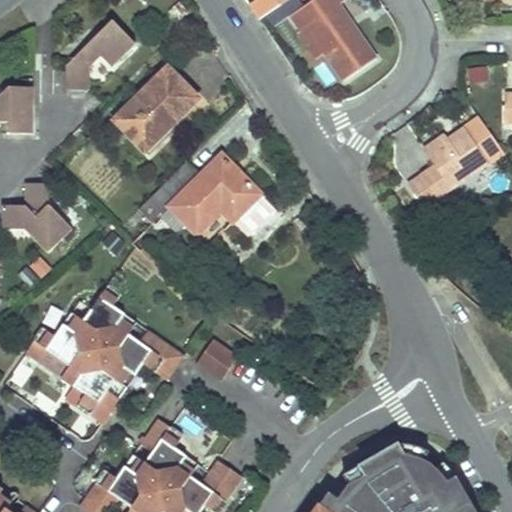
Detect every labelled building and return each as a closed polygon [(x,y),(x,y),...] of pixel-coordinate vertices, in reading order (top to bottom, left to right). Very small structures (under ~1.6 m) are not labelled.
[(282,4),(279,0),(259,0),(250,6),(251,8),(259,20),(282,5),(282,4)] [(315,0),(290,17),(295,25),(301,32),(308,28),(325,54),(343,82),(376,61),(339,7),(345,3),(342,0),(315,0)] [(102,58),(113,69),(136,46),(113,23),(66,69),(66,91),(90,91),(90,69),(102,58)] [(308,28),(301,32),(300,33),(317,60),(325,54),(308,28)] [(470,84),(491,80),(488,64),(466,68),(470,84)] [(150,157),(176,131),(172,127),(198,101),(168,70),(115,122),(129,136),(150,157)] [(0,123),(10,124),(10,135),(33,135),(33,90),(10,90),(0,99),(0,123)] [(424,151),(436,167),(409,186),(425,210),(504,155),(479,119),(446,141),(444,137),(424,151)] [(104,132),(118,147),(129,136),(115,122),(104,132)] [(187,225),(192,231),(198,236),(222,212),(249,238),(276,211),(223,158),(202,178),(188,163),(139,211),(154,225),(162,218),(171,209),(187,225)] [(3,230),(25,230),(48,253),(72,230),(49,207),(50,185),(26,185),(25,207),(16,207),(4,207),(3,230)] [(162,218),(178,234),(187,225),(171,209),(162,218)] [(163,266),(145,249),(141,253),(190,300),(195,296),(171,274),(169,275),(161,268),(163,266)] [(109,287),(84,323),(76,334),(64,326),(56,337),(44,329),(26,354),(39,364),(48,352),(71,368),(83,376),(74,388),(86,396),(78,408),(91,416),(98,405),(110,413),(119,401),(108,392),(115,381),(123,370),(136,378),(144,366),(168,382),(185,358),(148,332),(140,344),(129,336),(117,328),(125,316),(113,308),(122,295),(109,287)] [(73,314),(64,326),(76,334),(84,323),(73,314)] [(129,336),(137,324),(125,316),(117,328),(129,336)] [(239,358),(227,349),(214,341),(197,365),(222,382),(239,358)] [(71,368),(48,352),(39,364),(62,380),(71,368)] [(71,368),(62,380),(74,388),(83,376),(71,368)] [(115,381),(127,389),(136,378),(123,370),(115,381)] [(184,511),(202,511),(205,508),(211,511),(219,511),(242,479),(219,462),(202,486),(190,478),(179,470),(187,458),(175,450),(183,438),(158,420),(141,446),(153,454),(145,464),(137,477),(125,469),(117,480),(104,472),(79,508),(84,511),(113,511),(120,502),(133,511),(134,511),(184,511)] [(475,511),(456,478),(446,484),(442,479),(439,475),(435,472),(431,468),(426,464),(421,461),(417,460),(412,458),(407,457),(402,457),(396,446),(357,469),(363,478),(346,489),(336,503),(327,497),(316,511),(475,511)] [(357,469),(396,446),(392,447),(376,450),(371,452),(353,463),(349,467),(344,474),(340,479),(327,497),(336,503),(346,489),(363,478),(357,469)] [(406,447),(396,446),(402,457),(407,457),(412,458),(417,460),(421,461),(426,464),(431,468),(435,472),(439,475),(442,479),(446,484),(456,478),(451,471),(441,462),(422,451),(406,447)] [(145,464),(134,456),(125,469),(137,477),(145,464)] [(190,478),(198,466),(187,458),(179,470),(190,478)] [(0,511),(31,511),(24,507),(20,511),(6,511),(5,511),(0,507),(0,493),(2,491),(0,490),(0,511)] [(0,507),(5,511),(14,499),(2,491),(0,493),(0,507)]
